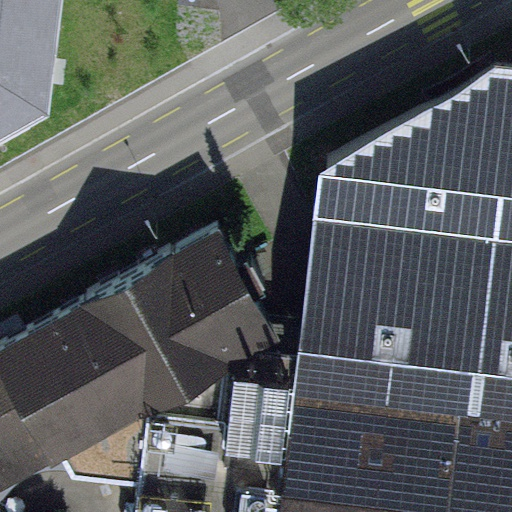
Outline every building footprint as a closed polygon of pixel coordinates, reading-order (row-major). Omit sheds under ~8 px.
[(58,0),(0,0),(0,125),(47,99),(58,0)] [(483,353),(511,72),(511,63),(345,150),(326,337),(483,353)] [(511,72),(483,353),(511,355),(511,72)] [(0,476),(284,315),(215,194),(0,316),(0,476)] [(465,511),(483,353),(326,337),(306,511),(465,511)] [(511,511),(511,355),(483,353),(465,511),(511,511)]
